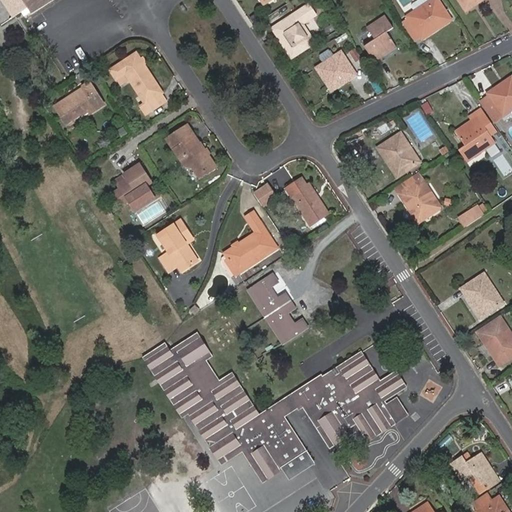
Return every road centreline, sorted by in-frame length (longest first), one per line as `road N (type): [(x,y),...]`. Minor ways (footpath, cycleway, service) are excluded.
road 1 (residential): [(474,386),(312,137)]
road 2 (residential): [(312,137),(262,163),(237,153),(164,45),(153,20),(156,0)]
road 3 (residential): [(312,137),(511,44)]
road 4 (residential): [(474,386),(356,511)]
road 5 (residential): [(228,0),(312,137)]
